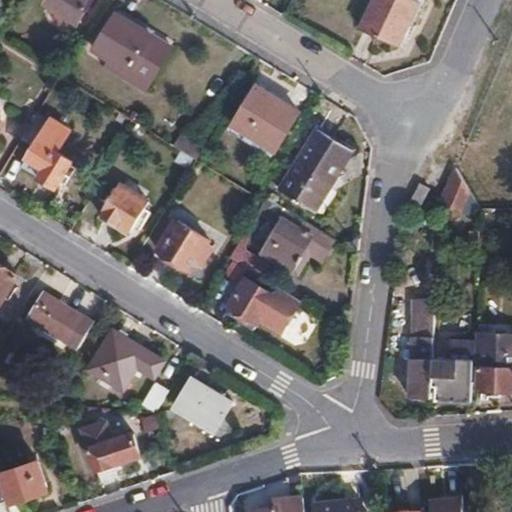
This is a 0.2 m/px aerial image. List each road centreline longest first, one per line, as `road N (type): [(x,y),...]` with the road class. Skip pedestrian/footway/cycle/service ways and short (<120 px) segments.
road 1 (residential): [(0,212),(281,384),(312,406),(338,448)]
road 2 (residential): [(424,133),(388,206),(363,369),(338,448)]
road 3 (residential): [(207,0),(424,133)]
road 4 (residential): [(511,435),(338,448)]
road 5 (residential): [(424,133),(485,0)]
road 6 (residential): [(338,448),(205,483)]
